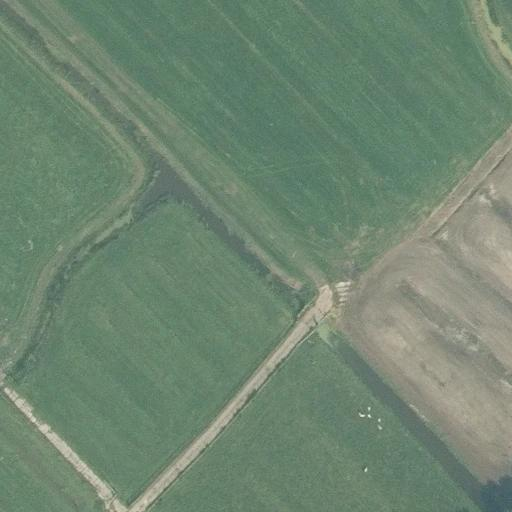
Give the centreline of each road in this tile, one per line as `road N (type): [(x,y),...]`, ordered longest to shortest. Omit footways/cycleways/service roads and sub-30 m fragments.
road 1 (track): [(130,511),(331,299)]
road 2 (track): [(111,511),(103,493),(0,381)]
